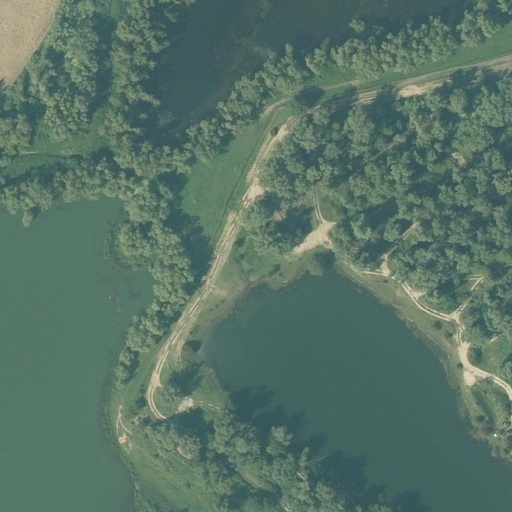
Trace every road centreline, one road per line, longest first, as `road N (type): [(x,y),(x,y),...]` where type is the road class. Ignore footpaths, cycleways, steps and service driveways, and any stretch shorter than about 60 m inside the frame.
road 1 (track): [(511,78),(307,113),(269,143),(245,194)]
road 2 (track): [(245,194),(180,334),(145,365),(127,397),(119,428),(129,452)]
road 3 (track): [(245,194),(94,154),(0,143)]
